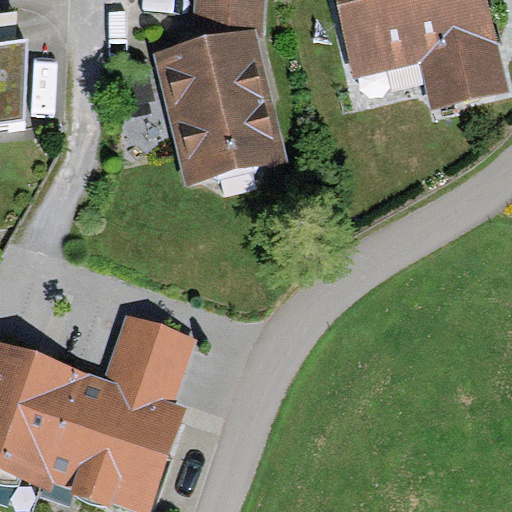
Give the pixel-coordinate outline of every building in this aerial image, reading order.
[(202,0),(202,49),(255,36),(266,33),(267,0),(202,0)] [(334,0),(355,83),(424,66),(435,113),(508,95),(484,0),(334,0)] [(288,165),(255,36),(202,49),(156,60),(188,190),(288,165)] [(28,51),(0,54),(0,132),(25,129),(28,51)] [(103,385),(0,349),(0,481),(50,498),(54,486),(77,494),(73,503),(99,511),(108,511),(110,507),(125,511),(153,511),(188,412),(174,407),(197,341),(126,317),(103,385)]
